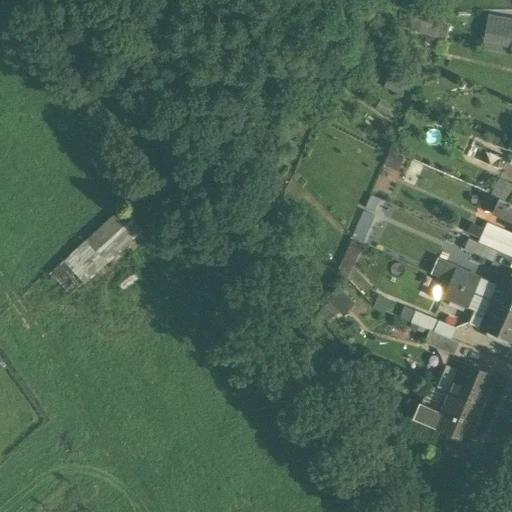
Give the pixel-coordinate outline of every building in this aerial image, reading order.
[(511,22),(489,18),(482,50),(511,55),(511,22)] [(511,205),(508,204),(498,200),(492,214),(511,222),(511,205)] [(151,232),(125,204),(50,273),(77,301),(151,232)] [(360,209),(351,237),(364,241),(373,213),(360,209)] [(497,228),(487,224),(478,243),(497,252),(499,252),(504,241),(493,236),(497,228)] [(497,252),(468,239),(464,249),(493,262),(497,252)] [(481,280),(457,269),(450,284),(475,294),(481,280)] [(511,279),(504,276),(499,288),(493,302),(511,310),(511,279)] [(499,288),(481,280),(475,294),(493,302),(499,288)] [(475,294),(450,284),(444,298),(468,309),(475,294)] [(441,299),(435,311),(456,321),(462,308),(441,299)] [(511,345),(511,310),(493,302),(480,332),(496,339),(494,343),(510,350),(511,345)] [(430,329),(434,316),(400,307),(397,320),(430,329)] [(455,329),(438,322),(434,333),(450,340),(455,329)] [(434,333),(429,332),(424,344),(453,357),(458,344),(450,340),(434,333)] [(494,378),(461,363),(448,394),(481,408),(494,378)] [(481,408),(448,394),(440,412),(434,428),(467,442),(481,408)] [(440,412),(418,403),(412,419),(434,428),(440,412)] [(435,435),(411,425),(407,434),(412,441),(429,448),(435,435)]
